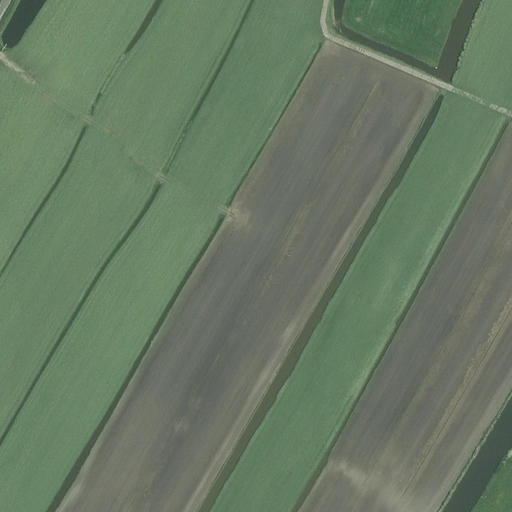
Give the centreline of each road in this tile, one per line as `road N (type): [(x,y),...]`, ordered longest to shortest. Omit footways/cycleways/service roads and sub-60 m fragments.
road 1 (track): [(276,174),(237,215),(157,177),(0,56)]
road 2 (track): [(326,0),(322,23),(330,37),(511,115)]
